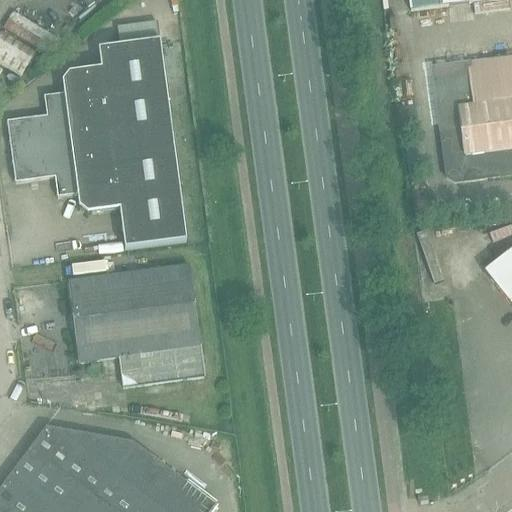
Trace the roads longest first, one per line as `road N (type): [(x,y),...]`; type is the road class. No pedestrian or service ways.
road 1 (primary): [(244,0),(314,511)]
road 2 (primary): [(366,511),(297,0)]
